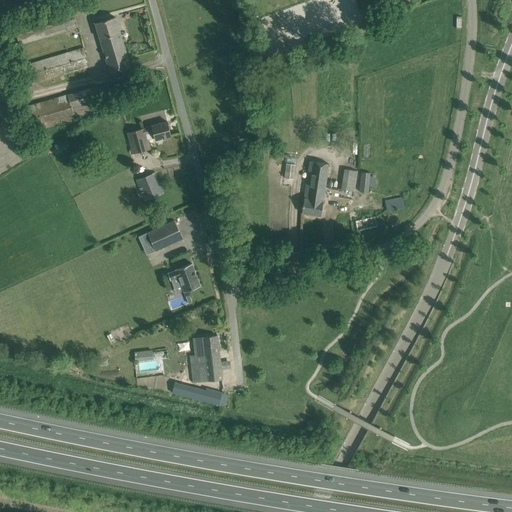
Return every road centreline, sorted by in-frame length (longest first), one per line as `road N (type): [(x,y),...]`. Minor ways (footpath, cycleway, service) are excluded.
road 1 (motorway): [(511,508),(292,477),(0,421)]
road 2 (unclassified): [(230,290),(377,246),(429,212),(458,139),(470,0)]
road 3 (motorway): [(0,447),(345,511)]
road 4 (unclassified): [(310,511),(457,228)]
road 5 (unclassified): [(153,0),(230,290)]
road 6 (unclassified): [(511,48),(457,228)]
